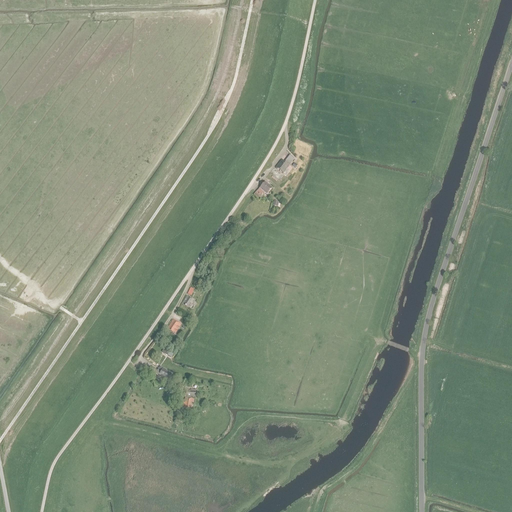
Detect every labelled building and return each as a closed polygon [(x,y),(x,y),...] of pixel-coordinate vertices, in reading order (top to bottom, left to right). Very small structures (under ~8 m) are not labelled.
[(293,159),(288,156),(284,161),(288,165),(293,159)] [(287,167),(280,161),(274,169),(281,174),(287,167)] [(271,188),(263,182),(258,188),(258,189),(262,192),(265,195),(271,188)] [(262,192),(258,189),(252,195),(256,199),(262,192)] [(187,295),(182,304),(193,310),(198,301),(187,295)] [(180,325),(172,320),(167,328),(175,333),(180,325)] [(172,372),(161,365),(156,374),(167,381),(172,372)] [(186,398),(194,399),(194,391),(189,391),(184,391),(183,397),(186,397),(186,398)] [(181,410),(188,411),(189,403),(192,404),(192,400),(182,399),(181,410)]
